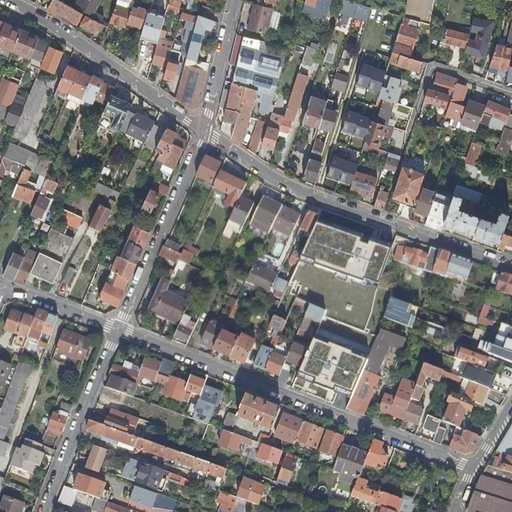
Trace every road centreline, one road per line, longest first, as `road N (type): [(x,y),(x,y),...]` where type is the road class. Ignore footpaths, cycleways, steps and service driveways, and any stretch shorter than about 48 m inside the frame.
road 1 (residential): [(117,329),(471,470)]
road 2 (residential): [(511,267),(295,188),(204,131)]
road 3 (residential): [(204,131),(7,0)]
road 4 (residential): [(204,131),(117,329)]
road 5 (residential): [(117,329),(44,511)]
road 6 (unknown): [(64,309),(17,435)]
road 7 (residential): [(234,0),(204,131)]
road 8 (residential): [(0,283),(117,329)]
